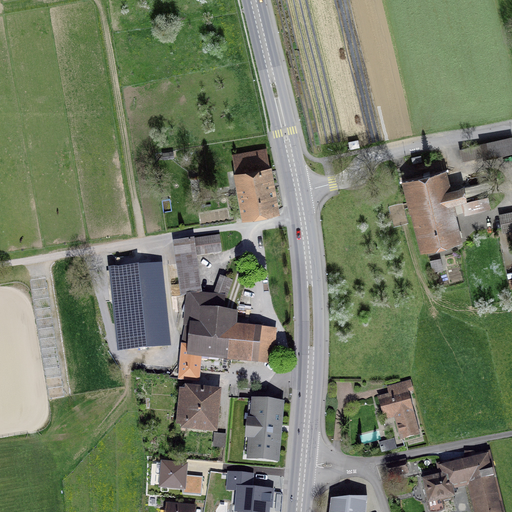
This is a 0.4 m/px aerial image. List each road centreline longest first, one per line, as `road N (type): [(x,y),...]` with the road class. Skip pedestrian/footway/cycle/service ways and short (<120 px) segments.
road 1 (track): [(0,264),(302,216)]
road 2 (primary): [(297,192),(311,312),(303,465)]
road 3 (residential): [(297,192),(345,179),(376,154),(511,131)]
road 4 (primary): [(253,0),(297,192)]
